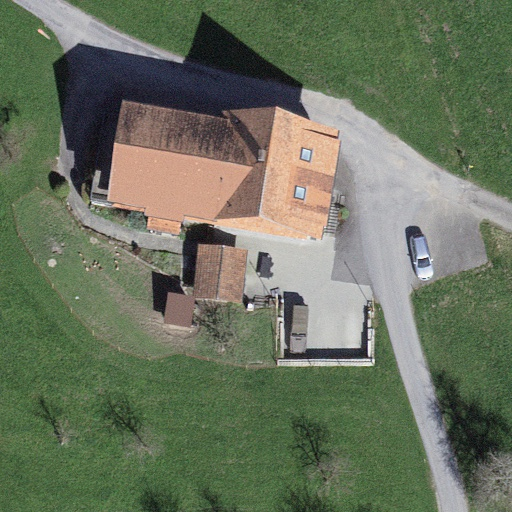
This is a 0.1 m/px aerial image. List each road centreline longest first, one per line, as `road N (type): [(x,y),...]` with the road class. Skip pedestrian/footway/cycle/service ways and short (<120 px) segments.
road 1 (unclassified): [(454,511),(383,253),(378,143)]
road 2 (unclassified): [(39,0),(164,76),(281,97),(347,120),(378,143)]
road 3 (unclassified): [(378,143),(511,214)]
